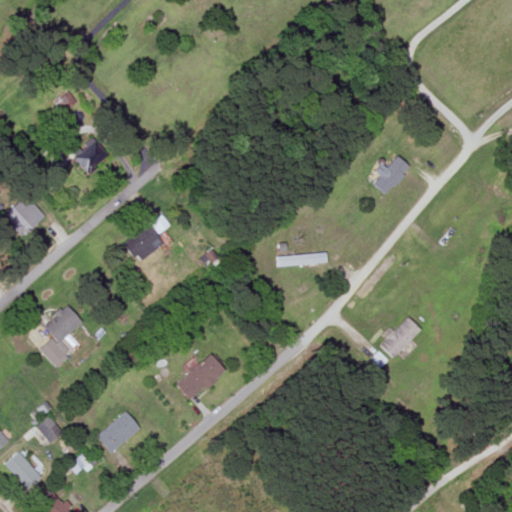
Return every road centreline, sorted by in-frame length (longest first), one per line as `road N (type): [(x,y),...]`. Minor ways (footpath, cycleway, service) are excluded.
road 1 (residential): [(102,511),(303,337),(478,131),(511,105)]
road 2 (residential): [(155,167),(68,55),(125,0)]
road 3 (residential): [(0,306),(155,167)]
road 4 (residential): [(403,511),(511,431)]
